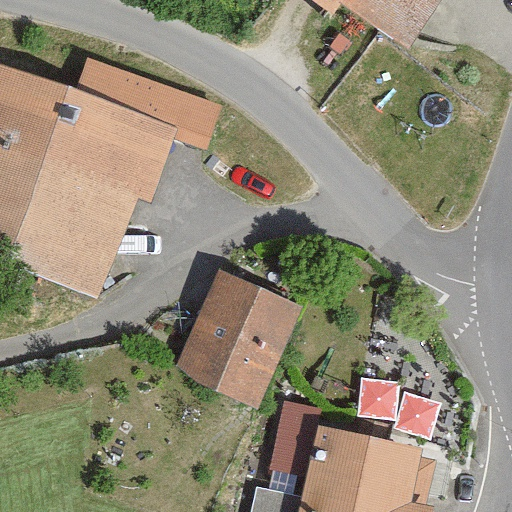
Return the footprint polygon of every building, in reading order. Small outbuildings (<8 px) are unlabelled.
[(334,0),(411,48),(441,0),(334,0)] [(180,124),(176,138),(208,149),(225,99),(86,52),(74,88),(180,124)] [(0,58),(0,257),(100,295),(138,194),(152,199),(176,138),(180,124),(74,88),(0,58)] [(172,367),(259,404),(303,300),(216,264),(172,367)] [(477,384),(450,379),(457,342),(372,326),(355,415),(467,436),(477,384)] [(429,431),(312,407),(290,511),(432,511),(435,497),(416,493),(429,431)]
